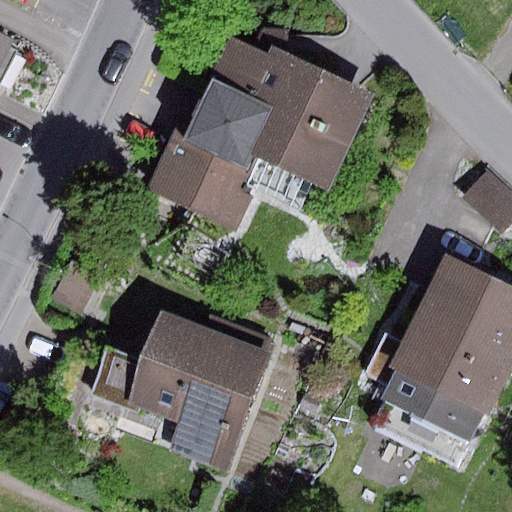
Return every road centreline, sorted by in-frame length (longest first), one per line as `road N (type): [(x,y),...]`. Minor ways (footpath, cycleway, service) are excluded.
road 1 (residential): [(0,271),(130,0)]
road 2 (residential): [(511,142),(362,0)]
